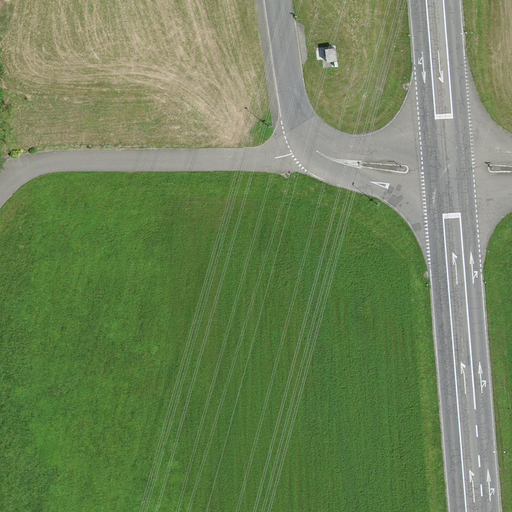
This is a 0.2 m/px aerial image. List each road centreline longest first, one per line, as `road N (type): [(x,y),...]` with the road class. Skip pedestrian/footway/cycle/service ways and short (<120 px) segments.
road 1 (secondary): [(447,170),(478,511)]
road 2 (track): [(311,148),(280,157),(54,160),(17,170)]
road 3 (residential): [(447,170),(348,162),(311,148),(296,122),(277,0)]
road 4 (secondary): [(435,0),(447,170)]
